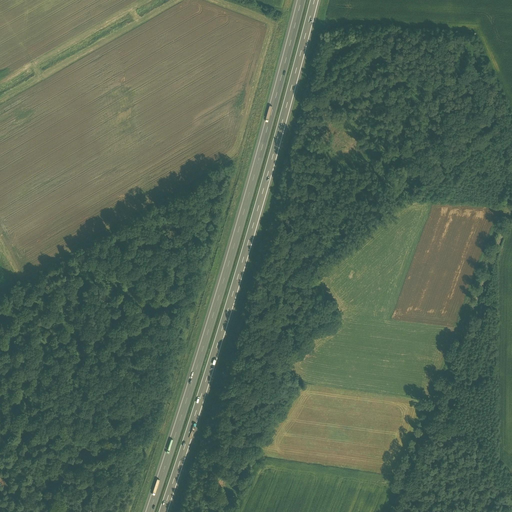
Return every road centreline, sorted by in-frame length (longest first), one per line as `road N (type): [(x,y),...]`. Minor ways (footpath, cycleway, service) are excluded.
road 1 (motorway): [(165,511),(318,0)]
road 2 (motorway): [(301,0),(149,511)]
road 3 (track): [(395,511),(511,216)]
